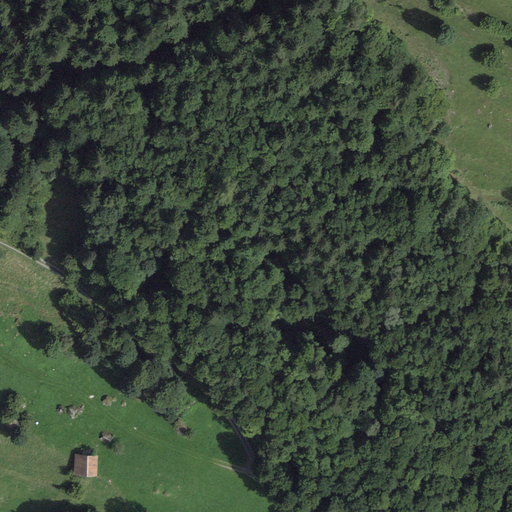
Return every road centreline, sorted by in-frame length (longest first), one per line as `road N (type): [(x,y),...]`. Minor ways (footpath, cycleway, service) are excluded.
road 1 (track): [(0,239),(72,281),(198,378),(237,429),(254,472),(303,511)]
road 2 (track): [(119,422),(175,450),(254,472)]
